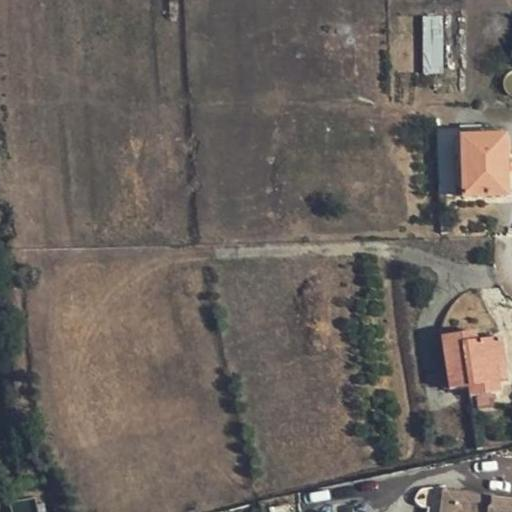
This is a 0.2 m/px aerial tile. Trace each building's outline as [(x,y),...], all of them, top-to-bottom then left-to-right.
[(424,15),(425,73),(445,72),(443,15),(424,15)] [(462,197),(458,137),(458,125),(430,127),(435,199),(462,197)] [(507,133),(458,137),(462,197),(511,194),(507,133)] [(499,398),(497,385),(495,373),(503,371),(499,344),(475,347),(472,338),(440,342),(449,395),(469,392),(471,403),(499,398)] [(495,373),(497,385),(504,382),(503,371),(495,373)] [(462,502),(464,490),(447,487),(445,499),(462,502)] [(493,495),(464,490),(462,502),(445,499),(442,511),(511,511),(511,505),(508,504),(509,501),(493,499),(493,495)]
